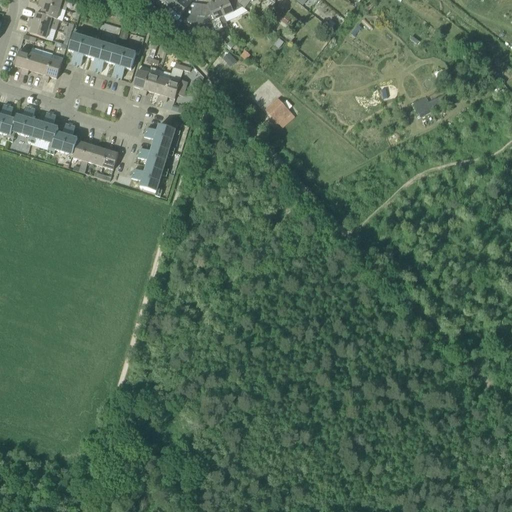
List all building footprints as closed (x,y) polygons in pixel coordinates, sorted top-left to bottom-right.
[(62,0),(45,0),(45,2),(40,0),(39,3),(60,10),(62,0)] [(168,0),(164,5),(172,11),(180,0),(168,0)] [(178,22),(181,17),(192,25),(197,26),(197,23),(198,17),(196,17),(197,5),(191,4),(186,0),(180,0),(172,11),(170,16),(178,22)] [(206,23),(214,21),(213,23),(217,31),(228,27),(224,18),(216,0),(211,0),(213,4),(207,6),(202,5),(201,17),(198,17),(197,23),(206,23)] [(221,0),(216,0),(224,18),(234,14),(227,0),(221,0)] [(240,0),(231,0),(244,10),(248,5),(240,0)] [(60,10),(39,3),(38,7),(43,9),(41,15),(41,16),(57,21),(60,10)] [(82,10),(77,9),(76,14),(73,14),(73,16),(74,18),(75,20),(78,21),(82,10)] [(30,20),(29,23),(50,30),(56,32),(59,22),(57,21),(41,16),(41,15),(36,14),(34,21),(30,20)] [(291,19),(285,14),(280,21),(286,26),(291,19)] [(335,25),(330,21),(327,26),(332,30),(335,25)] [(46,40),(50,30),(29,23),(28,27),(32,28),(30,35),(46,40)] [(70,25),(66,35),(70,37),(72,32),(73,32),(74,26),(70,25)] [(75,31),(73,36),(69,52),(74,54),(71,65),(74,65),(73,68),(77,69),(78,67),(81,67),(84,57),(89,59),(96,38),(93,37),(91,42),(77,37),(79,32),(75,31)] [(121,32),(119,40),(126,43),(129,35),(121,32)] [(70,37),(66,35),(65,40),(63,40),(62,45),(67,47),(70,37)] [(96,38),(89,59),(95,60),(92,71),(95,72),(94,74),(98,75),(99,73),(101,74),(104,63),(110,65),(117,44),(114,43),(112,48),(98,44),(100,39),(96,38)] [(284,44),(279,40),(274,46),(278,50),(284,44)] [(229,52),(234,47),(230,42),(225,47),(229,52)] [(136,55),(139,56),(140,52),(139,51),(140,47),(136,45),(133,54),(119,50),(120,45),(117,44),(110,65),(116,67),(113,77),(115,78),(114,80),(119,81),(119,79),(122,80),(125,69),(131,71),(136,55)] [(152,64),(153,60),(157,46),(152,45),(146,63),(152,64)] [(32,50),(22,46),(15,68),(22,70),(21,74),(24,75),(32,50)] [(36,74),(42,54),(32,50),(24,75),(28,76),(29,72),(36,74)] [(45,81),(51,61),(52,57),(42,54),(36,74),(43,76),(41,80),(45,81)] [(233,58),(230,56),(229,54),(228,55),(223,60),(226,64),(233,58)] [(57,80),(62,64),(51,61),(45,81),(48,83),(50,78),(57,80)] [(495,78),(498,74),(488,67),(485,70),(495,78)] [(154,95),(161,72),(151,68),(149,75),(142,96),(146,97),(147,92),(154,95)] [(180,82),(181,80),(183,72),(174,69),(173,69),(171,75),(163,102),(167,103),(168,99),(175,101),(177,96),(179,96),(183,98),(188,84),(183,83),(180,82)] [(138,72),(133,88),(140,90),(139,95),(142,96),(149,75),(138,72)] [(163,102),(171,75),(161,72),(154,95),(161,97),(160,101),(163,102)] [(426,99),(413,106),(421,119),(459,100),(454,90),(429,103),(426,99)] [(288,124),(284,120),(290,114),(278,101),(266,112),(278,125),(282,129),(288,124)] [(9,142),(16,121),(10,120),(13,109),(11,108),(11,106),(7,105),(6,107),(4,106),(1,117),(0,116),(0,134),(7,137),(6,141),(9,142)] [(187,105),(184,115),(191,117),(194,107),(187,105)] [(31,144),(38,123),(32,121),(35,111),(33,110),(33,108),(29,107),(29,109),(26,108),(23,119),(17,117),(16,121),(9,142),(12,144),(15,134),(30,139),(28,143),(31,144)] [(43,125),(38,123),(31,144),(35,145),(36,141),(50,145),(47,154),(50,155),(57,134),(59,130),(53,128),(56,117),(53,117),(54,114),(50,113),(49,115),(47,114),(43,125)] [(171,127),(181,130),(183,125),(173,122),(171,127)] [(71,162),(72,159),(73,157),(77,142),(78,141),(72,139),(75,128),(72,127),(73,125),(69,124),(68,126),(66,125),(63,136),(57,134),(50,155),(54,156),(55,152),(69,156),(68,161),(71,162)] [(176,132),(161,127),(159,126),(157,132),(147,129),(146,132),(144,131),(143,135),(145,136),(144,138),(155,142),(153,147),(174,154),(175,150),(170,149),(176,132)] [(73,157),(72,159),(82,162),(89,141),(85,140),(84,145),(77,142),(73,157)] [(82,162),(93,165),(98,149),(91,147),(92,142),(89,141),(82,162)] [(93,165),(103,168),(109,148),(106,146),(105,151),(98,149),(93,165)] [(167,174),(168,171),(164,170),(168,156),(173,157),(174,154),(153,147),(151,153),(141,150),(140,152),(138,152),(136,156),(139,157),(138,159),(148,162),(147,168),(167,174)] [(103,168),(113,172),(118,155),(111,153),(113,149),(109,148),(103,168)] [(156,194),(155,197),(160,198),(162,192),(157,190),(162,176),(166,178),(167,174),(147,168),(145,174),(134,171),(133,173),(131,172),(130,176),(132,177),(131,180),(142,183),(140,189),(156,194)]
